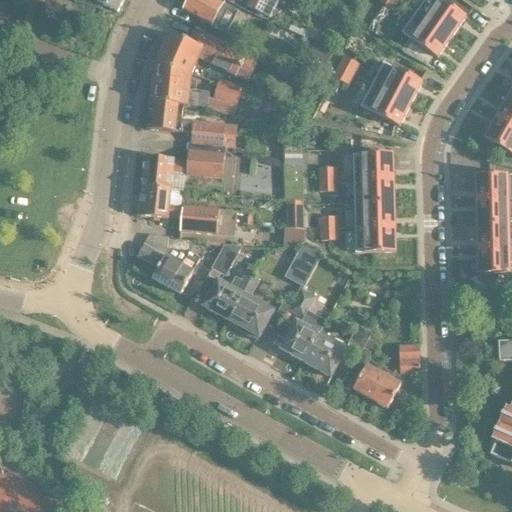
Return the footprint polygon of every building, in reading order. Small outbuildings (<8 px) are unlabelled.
[(122,0),(74,0),(73,3),(99,11),(101,7),(116,14),(122,0)] [(186,3),(181,12),(236,42),(242,32),(229,25),(235,13),(211,0),(185,0),(186,3)] [(222,0),(243,11),(246,6),(263,16),(269,19),(278,0),(222,0)] [(398,2),(394,0),(378,0),(377,2),(391,12),(398,2)] [(437,0),(424,0),(415,13),(450,39),(464,19),(448,7),(442,3),(437,0)] [(415,13),(400,33),(436,59),(450,39),(415,13)] [(187,42),(166,34),(153,65),(188,76),(194,61),(230,80),(231,78),(243,84),(253,65),(191,32),(187,42)] [(317,39),(306,55),(324,67),(334,51),(317,39)] [(342,58),(337,69),(352,77),(357,66),(342,58)] [(187,81),(188,76),(153,65),(149,103),(180,106),(185,106),(206,110),(205,110),(232,119),(240,91),(216,85),(211,101),(207,100),(208,94),(193,92),(194,84),(187,81)] [(382,66),(370,87),(408,107),(420,86),(382,66)] [(298,68),(297,76),(314,78),(315,69),(298,68)] [(352,77),(337,69),(331,79),(346,87),(352,77)] [(370,87),(359,108),(397,128),(408,107),(370,87)] [(257,107),(259,99),(252,97),(250,106),(257,107)] [(511,101),(507,98),(495,119),(511,128),(511,101)] [(178,121),(180,106),(149,103),(146,131),(189,136),(188,145),(190,145),(219,149),(220,149),(222,128),(190,124),(190,122),(178,121)] [(511,128),(495,119),(483,141),(511,157),(511,128)] [(365,133),(378,136),(380,128),(366,125),(365,133)] [(317,138),(317,129),(308,129),(308,138),(317,138)] [(278,130),(275,144),(283,146),(284,168),(301,173),(300,135),(278,130)] [(220,183),(233,184),(234,175),(221,173),(223,158),(218,158),(219,149),(190,145),(189,154),(187,154),(186,167),(172,165),(173,162),(143,159),(139,189),(169,192),(181,194),(183,179),(220,183)] [(359,160),(351,160),(352,183),(391,182),(391,157),(359,158),(359,160)] [(317,182),(335,182),(335,170),(317,170),(317,182)] [(511,176),(475,177),(476,202),(511,201),(511,176)] [(317,182),(317,184),(318,194),(335,194),(335,182),(317,182)] [(391,182),(352,183),(352,207),(360,207),(392,206),(391,182)] [(301,185),(285,186),(285,188),(285,203),(302,204),(301,185)] [(139,189),(136,220),(166,223),(166,220),(171,221),(172,209),(168,208),(169,192),(139,189)] [(511,201),(476,202),(476,226),(511,224),(511,201)] [(302,204),(285,203),(286,229),(302,231),(302,204)] [(360,207),(352,207),(353,231),(392,231),(392,206),(360,207)] [(214,239),(214,236),(228,238),(231,215),(172,209),(171,221),(180,222),(178,235),(214,239)] [(336,219),(318,219),(319,231),(336,230),(336,219)] [(511,224),(476,226),(477,250),(511,248),(511,224)] [(336,241),(336,230),(319,231),(319,241),(336,241)] [(392,231),(353,231),(353,256),(361,256),(393,255),(392,231)] [(150,282),(177,297),(197,262),(187,256),(188,243),(168,241),(166,238),(148,237),(135,259),(156,272),(150,282)] [(299,291),(301,292),(321,256),(302,246),(289,269),(296,273),(289,285),(299,291)] [(240,249),(222,248),(221,250),(220,250),(208,271),(222,279),(234,258),(235,258),(240,249)] [(511,248),(477,250),(477,276),(511,275),(511,248)] [(215,282),(200,309),(225,324),(251,278),(244,274),(239,283),(233,279),(228,289),(215,282)] [(258,282),(251,278),(225,324),(239,332),(238,335),(252,343),(254,340),(256,341),(272,313),(248,300),(258,282)] [(306,315),(315,299),(301,292),(299,291),(288,313),(298,319),(296,322),(294,321),(277,352),(301,365),(317,336),(324,325),(306,315)] [(283,318),(288,310),(280,306),(276,314),(283,318)] [(342,353),(355,360),(361,350),(367,339),(355,332),(346,347),(342,353)] [(317,336),(301,365),(328,380),(342,353),(346,347),(333,340),(331,344),(317,336)] [(511,342),(497,343),(498,363),(511,362),(511,387),(509,394),(511,395),(511,401),(508,411),(502,408),(487,442),(492,445),(492,446),(490,445),(487,452),(489,453),(487,456),(511,467),(511,342)] [(350,392),(384,411),(403,377),(418,377),(417,348),(398,348),(398,372),(392,373),(390,377),(378,370),(376,375),(365,369),(368,364),(369,355),(361,350),(355,360),(356,361),(347,376),(356,381),(350,392)]
